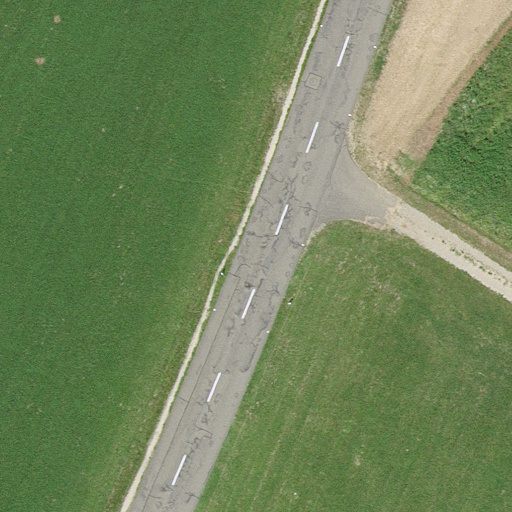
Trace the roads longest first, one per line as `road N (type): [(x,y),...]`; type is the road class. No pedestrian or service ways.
road 1 (tertiary): [(357,0),(300,160),(151,511)]
road 2 (track): [(511,285),(300,160)]
